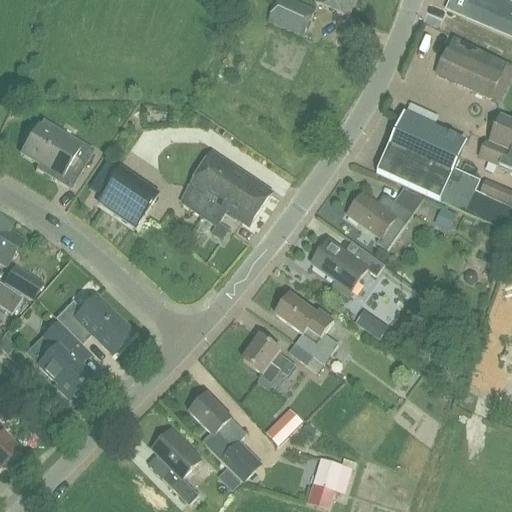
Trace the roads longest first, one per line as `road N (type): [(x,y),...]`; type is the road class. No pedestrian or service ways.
road 1 (unclassified): [(187,338),(324,168),(363,106),(411,0)]
road 2 (unclassified): [(17,511),(187,338)]
road 3 (residential): [(187,338),(111,268),(0,193)]
road 4 (residential): [(3,10),(137,39)]
